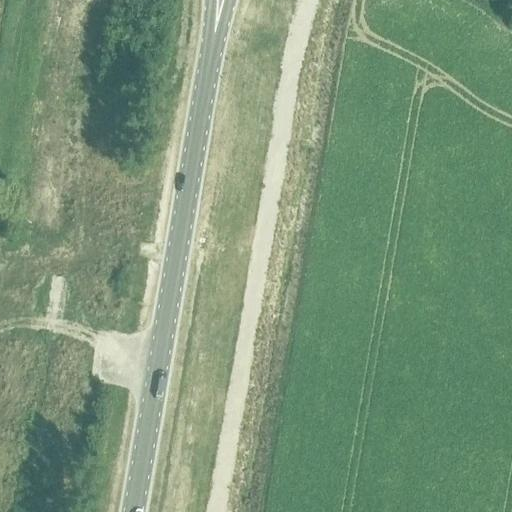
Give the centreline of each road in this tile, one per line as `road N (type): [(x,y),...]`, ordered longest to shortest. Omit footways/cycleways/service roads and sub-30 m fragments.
road 1 (tertiary): [(131,511),(219,0)]
road 2 (track): [(21,511),(103,0)]
